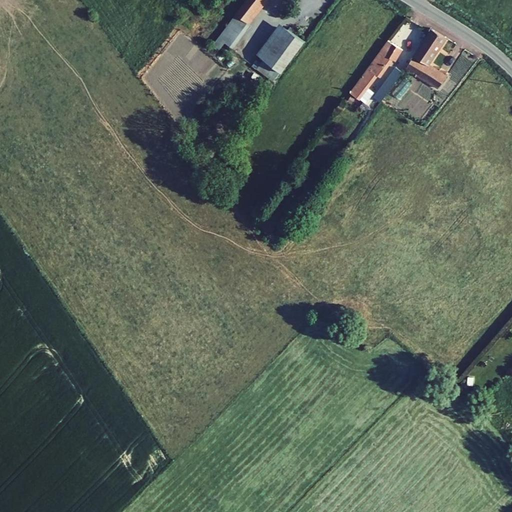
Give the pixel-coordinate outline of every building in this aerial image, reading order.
[(249,0),(234,20),(247,29),(268,3),(267,2),(268,0),(249,0)] [(234,20),(232,18),(209,47),(215,52),(220,45),(228,52),(247,29),(234,20)] [(304,48),(279,30),(257,60),(258,61),(251,71),(272,86),(279,77),(282,78),(304,48)] [(448,44),(432,34),(408,72),(442,94),(450,81),(431,69),(448,44)] [(403,54),(390,44),(352,95),(364,104),(372,94),(366,89),(379,72),(380,74),(390,60),(395,64),(403,54)] [(402,74),(395,68),(375,95),(383,100),(402,74)] [(263,213),(254,220),(266,235),(275,228),(263,213)]
